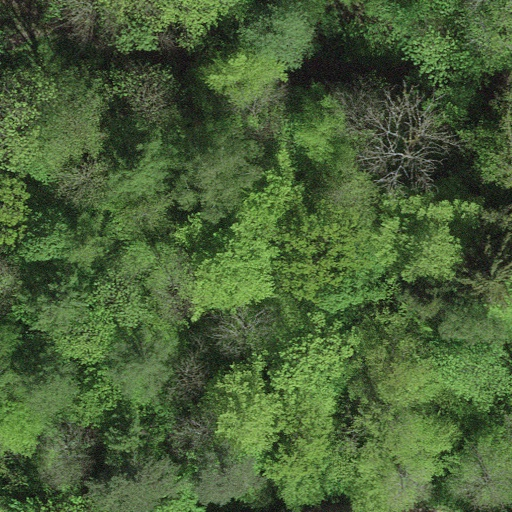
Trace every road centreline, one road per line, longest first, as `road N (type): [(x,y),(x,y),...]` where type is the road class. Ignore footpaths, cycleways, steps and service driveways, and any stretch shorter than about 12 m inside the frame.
road 1 (track): [(511,67),(173,44),(130,30),(31,23),(7,0)]
road 2 (track): [(303,511),(400,502),(462,511)]
